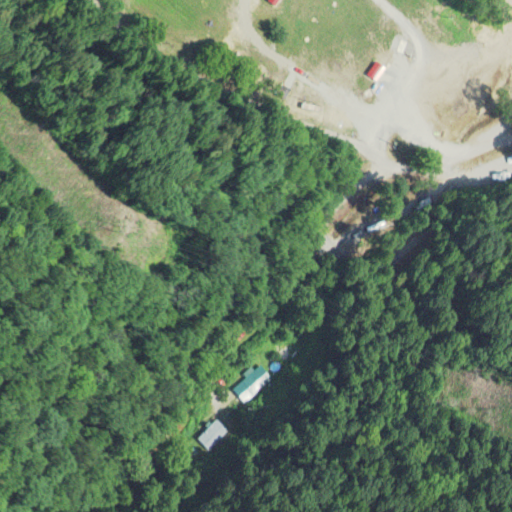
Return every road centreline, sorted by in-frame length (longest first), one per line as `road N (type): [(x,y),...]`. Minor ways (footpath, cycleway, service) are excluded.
road 1 (residential): [(102,0),(353,165),(511,151)]
road 2 (residential): [(327,148),(82,511)]
